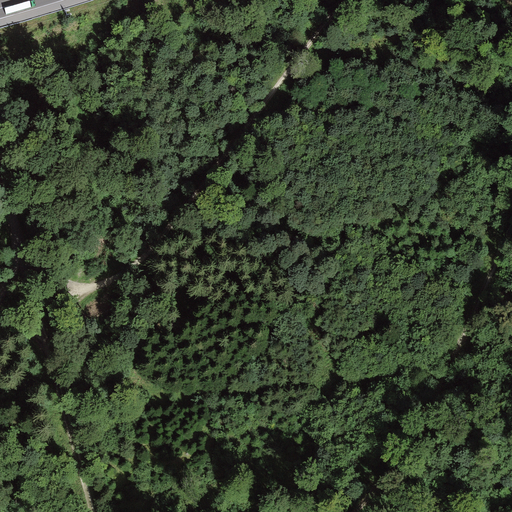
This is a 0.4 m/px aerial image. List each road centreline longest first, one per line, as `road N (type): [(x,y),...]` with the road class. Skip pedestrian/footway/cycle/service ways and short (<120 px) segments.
road 1 (track): [(32,304),(149,256),(294,62),(352,0)]
road 2 (track): [(511,227),(414,429),(353,511)]
road 3 (track): [(91,511),(44,340)]
road 4 (track): [(0,175),(20,251),(0,291)]
